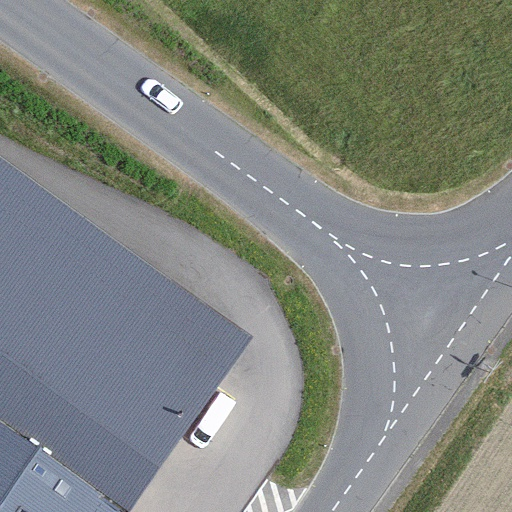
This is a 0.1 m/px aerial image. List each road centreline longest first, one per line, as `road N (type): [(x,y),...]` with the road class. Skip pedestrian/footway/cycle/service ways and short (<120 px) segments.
road 1 (tertiary): [(460,329),(2,0)]
road 2 (tertiary): [(331,511),(460,329)]
